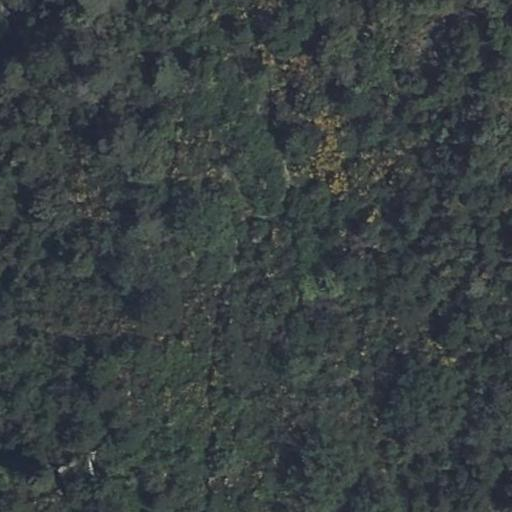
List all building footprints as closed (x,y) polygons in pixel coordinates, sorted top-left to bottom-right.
[(151,473),(134,447),(120,451),(124,465),(128,478),(132,479),(151,473)] [(213,475),(196,450),(178,464),(195,488),(213,475)] [(106,456),(114,485),(118,484),(124,465),(120,451),(106,456)] [(80,464),(88,491),(108,486),(114,485),(106,456),(80,464)] [(121,495),(135,491),(132,479),(128,478),(124,465),(118,484),(121,495)] [(135,491),(159,484),(151,473),(132,479),(135,491)]
